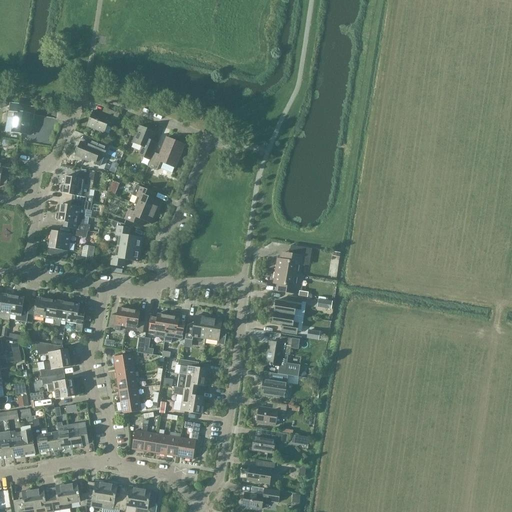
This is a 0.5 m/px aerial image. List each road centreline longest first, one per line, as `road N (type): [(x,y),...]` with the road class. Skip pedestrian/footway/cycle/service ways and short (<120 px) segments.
road 1 (residential): [(198,506),(216,483),(242,283)]
road 2 (residential): [(26,272),(35,192),(84,92)]
road 3 (residential): [(112,462),(86,362),(101,287)]
road 4 (residential): [(160,283),(162,253),(206,141)]
